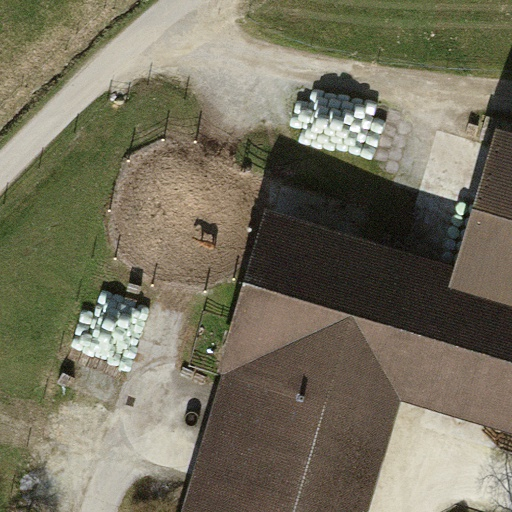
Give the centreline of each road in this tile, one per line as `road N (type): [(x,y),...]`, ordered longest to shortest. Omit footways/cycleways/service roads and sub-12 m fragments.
road 1 (track): [(511,92),(326,96),(163,18)]
road 2 (track): [(0,171),(190,0)]
